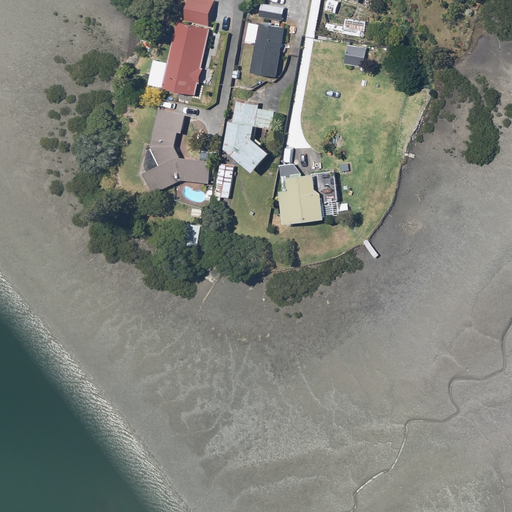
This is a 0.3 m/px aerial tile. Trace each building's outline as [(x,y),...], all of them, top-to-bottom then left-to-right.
[(263,2),(260,16),(286,20),(288,6),(263,2)] [(243,20),(226,17),(220,53),(236,56),(243,20)] [(329,22),(328,29),(368,36),(371,21),(345,17),(344,24),(329,22)] [(281,78),(290,25),(254,19),(250,42),(260,43),(255,73),(281,78)] [(159,58),(153,82),(200,92),(215,27),(181,20),(172,61),(159,58)] [(371,48),(351,43),(347,63),(367,67),(371,48)] [(263,105),(239,101),(233,147),(261,171),(278,151),(261,136),(263,127),(275,129),(278,110),(262,108),(263,105)] [(193,113),(163,107),(156,147),(163,165),(150,170),(159,190),(186,179),(214,182),(216,157),(185,154),(180,144),(183,130),(189,131),(193,113)] [(211,110),(196,119),(211,142),(226,132),(211,110)] [(237,164),(221,162),(217,196),(233,198),(237,164)] [(342,171),(287,175),(290,221),(345,217),(342,171)]
